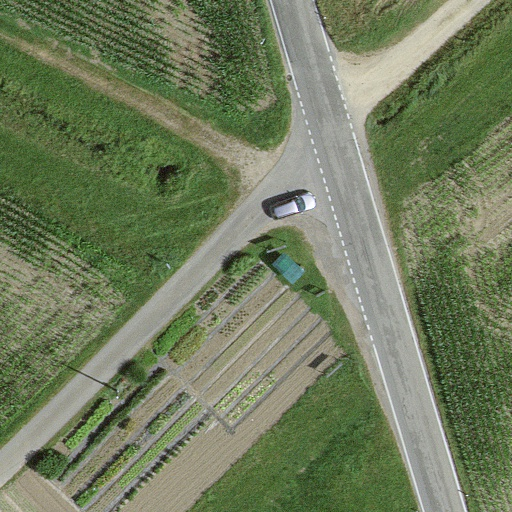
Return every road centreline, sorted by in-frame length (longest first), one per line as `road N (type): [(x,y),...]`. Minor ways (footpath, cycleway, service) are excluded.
road 1 (residential): [(0,464),(331,129)]
road 2 (unclassified): [(331,129),(444,511)]
road 3 (track): [(283,180),(0,26)]
road 4 (track): [(331,129),(475,0)]
road 5 (unclassified): [(292,0),(331,129)]
